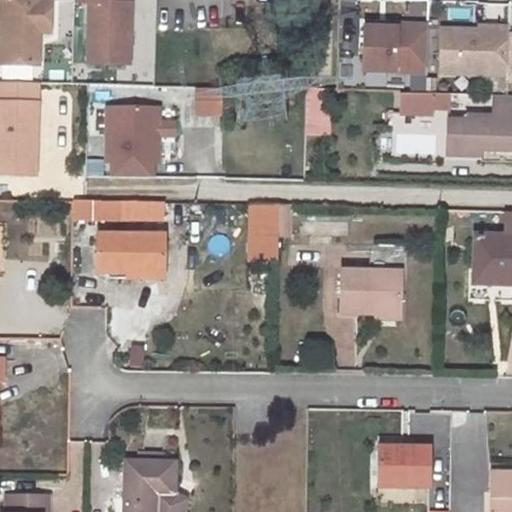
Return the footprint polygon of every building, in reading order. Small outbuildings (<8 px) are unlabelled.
[(0,0),(0,64),(38,66),(39,32),(48,32),(48,0),(0,0)] [(129,0),(70,0),(71,5),(84,5),(84,66),(130,66),(129,0)] [(476,27),(438,25),(436,70),(501,73),(502,31),(503,22),(476,20),(476,27)] [(391,23),(356,22),(355,70),(390,71),(391,23)] [(422,23),(393,22),(391,71),(421,72),(422,23)] [(511,31),(502,31),(501,73),(504,79),(511,79),(511,31)] [(0,81),(0,173),(28,174),(28,135),(34,135),(35,83),(0,81)] [(328,134),(329,88),(303,87),(302,134),(328,134)] [(206,114),(206,89),(190,88),(189,114),(206,114)] [(446,94),(399,93),(398,115),(433,116),(433,109),(445,110),(446,94)] [(511,96),(490,96),(489,117),(463,116),(464,121),(445,121),(444,157),(479,158),(479,152),(511,152),(511,96)] [(156,163),(156,108),(111,108),(111,131),(105,130),(105,162),(109,162),(109,177),(151,178),(151,163),(156,163)] [(69,199),(69,221),(119,221),(119,200),(69,199)] [(249,205),(245,259),(272,260),(275,206),(249,205)] [(475,271),(511,272),(511,212),(504,212),(503,238),(476,237),(475,271)] [(128,235),(160,236),(160,222),(128,221),(128,235)] [(97,234),(96,271),(127,272),(127,267),(162,268),(163,236),(160,236),(128,235),(97,234)] [(126,278),(162,280),(162,268),(127,267),(127,272),(126,278)] [(338,314),(398,315),(399,272),(339,271),(338,314)] [(511,272),(475,271),(474,284),(511,285),(511,272)] [(379,447),(379,486),(381,486),(414,488),(429,488),(429,453),(416,452),(416,448),(379,447)] [(157,511),(158,495),(174,494),(173,462),(126,461),(125,511),(157,511)] [(511,511),(511,473),(490,473),(489,511),(511,511)] [(380,502),(414,503),(414,488),(381,486),(380,502)] [(45,511),(46,494),(6,494),(5,511),(45,511)] [(182,511),(185,501),(174,494),(158,495),(157,511),(182,511)]
